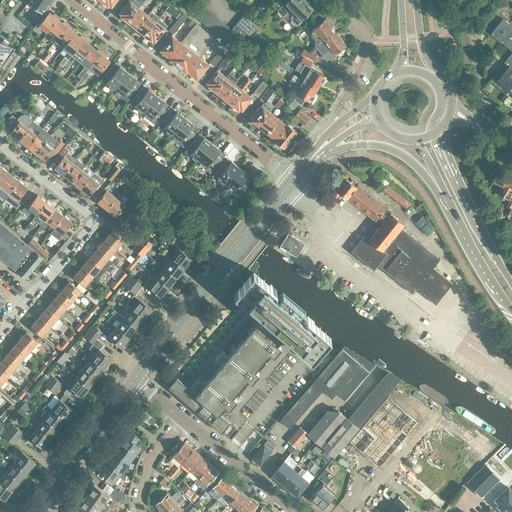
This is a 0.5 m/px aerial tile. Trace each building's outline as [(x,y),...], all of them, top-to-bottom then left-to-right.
[(29,0),(29,1),(44,12),(52,0),(29,0)] [(128,0),(130,1),(120,14),(121,15),(120,16),(122,17),(123,19),(125,21),(127,21),(128,22),(139,7),(141,4),(144,1),(142,0),(128,0)] [(295,13),(291,16),(291,21),(296,26),(302,20),(301,19),(312,9),(308,4),(309,2),(307,0),(287,0),(277,10),(284,17),(291,9),(295,13)] [(139,7),(128,22),(131,24),(131,26),(134,28),(136,28),(137,29),(148,14),(139,7)] [(204,7),(196,17),(201,21),(209,10),(204,7)] [(491,32),(503,42),(511,30),(511,25),(506,20),(508,17),(498,9),(489,20),(497,26),(491,32)] [(205,24),(213,14),(209,10),(201,21),(205,24)] [(148,14),(137,29),(138,29),(138,31),(140,33),(142,33),(145,35),(159,18),(151,11),(148,14)] [(48,32),(59,19),(60,17),(55,13),(53,15),(50,12),(41,22),(39,21),(33,28),(38,32),(42,27),(48,32)] [(169,30),(174,34),(187,16),(183,13),(169,30)] [(210,28),(218,18),(213,14),(205,24),(210,28)] [(258,26),(244,14),(240,19),(254,31),(258,26)] [(154,42),(165,28),(168,25),(159,18),(145,35),(146,36),(146,38),(149,40),(151,40),(154,42)] [(214,32),(222,22),(218,18),(210,28),(214,32)] [(315,44),(317,47),(336,32),(325,18),(309,31),(314,38),(316,40),(315,44)] [(54,41),(68,24),(64,21),(63,22),(59,19),(48,32),(53,36),(49,40),(53,43),(55,41),(54,41)] [(191,19),(188,23),(188,25),(192,29),(196,23),(191,19)] [(254,31),(240,19),(236,24),(247,33),(250,36),(254,31)] [(214,32),(219,36),(227,26),(222,22),(214,32)] [(171,58),(170,59),(186,72),(187,71),(198,56),(200,57),(215,38),(196,23),(192,29),(181,42),(182,43),(171,58)] [(63,48),(76,33),(71,29),(72,27),(68,24),(54,41),(55,41),(63,48)] [(247,33),(236,24),(232,29),(224,39),(235,48),(247,33)] [(227,26),(219,36),(223,39),(224,39),(232,29),(227,26)] [(511,49),(511,53),(509,57),(511,59),(511,30),(503,42),(511,49)] [(336,32),(317,47),(327,60),(346,45),(336,32)] [(72,55),(85,38),(81,35),(80,36),(76,33),(63,48),(72,55)] [(166,43),(161,50),(171,58),(182,43),(181,42),(172,35),(165,43),(166,43)] [(75,58),(80,62),(93,47),(88,43),(89,41),(85,38),(72,55),(68,59),(64,64),(64,65),(68,67),(75,58)] [(0,68),(15,47),(7,44),(9,42),(6,40),(4,39),(3,40),(2,42),(0,40),(0,68)] [(232,51),(235,48),(228,42),(225,46),(232,51)] [(210,62),(215,66),(228,49),(224,45),(210,62)] [(93,47),(80,62),(85,65),(77,75),(81,78),(93,63),(102,52),(98,49),(97,50),(93,47)] [(52,54),(47,50),(41,58),(46,62),(52,54)] [(106,55),(102,52),(93,63),(102,70),(110,61),(105,57),(106,55)] [(228,53),(218,65),(223,70),(228,64),(226,62),(231,56),(228,53)] [(276,53),(272,57),(276,61),(280,57),(276,53)] [(63,66),(64,65),(64,64),(68,59),(65,56),(59,63),(63,66)] [(198,56),(187,71),(197,79),(202,72),(203,72),(209,64),(200,57),(198,56)] [(325,76),(313,69),(310,67),(313,62),(303,56),(300,63),(304,65),(300,72),(303,74),(301,79),(317,89),(321,82),(323,82),(325,79),(324,77),(325,76)] [(503,74),(497,80),(509,90),(511,85),(511,59),(509,57),(499,70),(503,74)] [(109,92),(112,94),(129,72),(120,65),(119,68),(114,64),(101,80),(112,89),(109,92)] [(262,66),(258,71),(263,75),(267,71),(262,66)] [(217,70),(207,82),(209,84),(208,86),(209,86),(209,88),(212,90),(214,90),(215,91),(226,77),(221,73),(217,70)] [(129,72),(112,94),(113,95),(116,92),(127,101),(140,85),(135,81),(137,79),(129,72)] [(226,77),(215,91),(218,93),(218,95),(220,97),(222,97),(223,98),(234,84),(238,79),(229,73),(226,77)] [(295,90),(290,99),(292,101),(297,105),(298,103),(302,105),(305,99),(310,101),(311,100),(312,100),(314,97),(313,95),(317,89),(301,79),(294,74),(291,80),(303,87),(299,92),(295,90)] [(234,84),(223,98),(224,98),(224,100),(227,103),(229,102),(232,105),(243,90),(252,80),(247,76),(239,87),(234,84)] [(252,93),(258,98),(268,85),(263,80),(252,93)] [(252,120),(259,125),(270,111),(274,105),(267,100),(275,90),(270,86),(260,99),(263,102),(251,117),(253,118),(252,120)] [(138,115),(140,116),(157,95),(149,88),(147,90),(142,87),(130,102),(141,111),(138,115)] [(243,90),(232,105),(233,105),(233,107),(236,109),(238,109),(239,110),(240,108),(242,110),(252,97),(243,90)] [(157,95),(140,116),(141,117),(139,119),(140,120),(145,114),(156,123),(169,107),(164,104),(166,101),(157,95)] [(45,106),(46,106),(37,99),(31,106),(40,113),(41,111),(45,106)] [(166,139),(168,141),(186,118),(178,111),(176,113),(171,109),(158,125),(169,134),(167,137),(167,138),(166,139)] [(294,116),(304,124),(309,118),(299,110),(294,116)] [(259,125),(267,132),(278,118),(270,111),(259,125)] [(10,132),(19,139),(33,121),(27,116),(24,115),(21,115),(19,116),(17,119),(12,115),(6,122),(13,128),(10,132)] [(186,118),(168,141),(169,142),(170,140),(171,141),(174,137),(185,146),(197,130),(193,127),(194,124),(186,118)] [(274,140),(275,140),(287,124),(286,125),(278,118),(267,132),(275,139),(274,140)] [(19,139),(27,146),(42,128),(33,121),(19,139)] [(287,124),(275,140),(283,147),(288,141),(289,142),(294,137),(293,136),(297,131),(287,124)] [(27,146),(36,153),(47,138),(43,136),(44,135),(46,134),(46,133),(47,132),(47,130),(47,129),(46,128),(44,128),(43,128),(42,128),(27,146)] [(47,138),(36,153),(45,160),(51,152),(55,155),(64,143),(59,139),(58,140),(51,135),(48,139),(47,138)] [(193,163),(196,165),(212,143),(204,137),(202,139),(197,135),(185,151),(196,160),(193,163)] [(212,143),(196,165),(197,166),(200,163),(211,172),(224,156),(219,152),(221,150),(212,143)] [(54,167),(63,174),(73,162),(66,157),(70,152),(64,147),(57,156),(60,160),(54,167)] [(104,151),(98,159),(101,162),(108,154),(104,151)] [(63,174),(72,181),(85,165),(76,158),(73,162),(63,174)] [(221,187),(223,189),(240,168),(231,161),(229,163),(225,160),(212,176),(223,185),(221,187)] [(72,181),(80,188),(93,172),(85,165),(72,181)] [(106,176),(112,181),(121,170),(115,165),(106,176)] [(2,166),(0,168),(0,184),(1,185),(10,173),(2,166)] [(240,168),(223,189),(225,190),(227,187),(239,196),(251,180),(246,177),(248,174),(240,168)] [(511,208),(511,207),(511,177),(498,170),(492,181),(501,185),(497,192),(509,199),(506,205),(511,208)] [(93,172),(80,188),(89,195),(94,189),(96,190),(104,180),(99,176),(93,172)] [(1,185),(0,186),(0,195),(4,199),(19,180),(10,173),(1,185)] [(120,178),(127,183),(130,179),(123,174),(120,178)] [(337,189),(375,221),(374,222),(379,226),(369,239),(364,235),(351,251),(374,270),(377,265),(412,293),(416,288),(436,304),(453,283),(433,267),(440,258),(402,227),(405,224),(390,212),(390,213),(385,209),(387,206),(352,178),(350,181),(346,177),(337,189)] [(136,184),(130,179),(127,183),(133,188),(136,184)] [(19,180),(4,199),(17,209),(23,202),(19,199),(28,187),(19,180)] [(383,189),(407,208),(411,203),(387,184),(383,189)] [(97,201),(107,209),(116,197),(106,190),(97,201)] [(32,209),(37,213),(46,201),(37,194),(28,206),(27,205),(23,209),(29,214),(32,209)] [(116,197),(107,209),(116,216),(125,205),(116,197)] [(33,218),(42,225),(55,208),(46,201),(37,213),(33,218)] [(50,232),(64,215),(55,208),(42,225),(50,232)] [(64,215),(50,232),(59,239),(72,222),(64,215)] [(0,256),(25,278),(43,258),(0,221),(0,256)] [(112,231),(105,240),(116,249),(123,240),(112,231)] [(279,246),(295,257),(304,244),(288,233),(279,246)] [(156,245),(161,249),(169,238),(165,234),(156,245)] [(133,248),(142,256),(154,243),(145,235),(133,248)] [(27,243),(36,251),(40,246),(31,239),(27,243)] [(105,240),(97,249),(108,258),(116,249),(105,240)] [(40,246),(36,251),(44,258),(48,253),(40,246)] [(179,248),(172,258),(185,269),(193,259),(192,259),(195,255),(190,250),(187,254),(179,248)] [(97,249),(90,257),(101,267),(108,258),(97,249)] [(164,258),(167,254),(161,250),(158,254),(164,258)] [(90,257),(82,266),(93,276),(101,267),(90,257)] [(138,262),(134,258),(125,268),(129,272),(138,262)] [(172,258),(164,267),(177,278),(185,269),(172,258)] [(93,276),(82,266),(74,275),(85,285),(93,276)] [(164,267),(156,277),(170,287),(177,278),(164,267)] [(238,445),(249,454),(322,368),(332,356),(322,347),(331,336),(314,322),(308,316),(277,290),(254,270),(234,293),(235,293),(235,294),(254,310),(189,387),(179,379),(171,389),(195,410),(197,412),(197,411),(222,432),(228,437),(231,440),(238,445)] [(118,277),(122,280),(127,274),(123,271),(118,277)] [(130,273),(126,278),(139,289),(143,284),(130,273)] [(170,287),(156,277),(149,286),(162,297),(170,287)] [(139,289),(126,278),(122,283),(136,294),(139,289)] [(110,286),(115,289),(120,283),(115,280),(110,286)] [(69,281),(62,290),(73,299),(80,290),(83,293),(86,290),(79,283),(76,287),(69,281)] [(108,288),(103,294),(107,298),(112,292),(108,288)] [(62,290),(54,299),(65,308),(73,299),(62,290)] [(139,298),(131,308),(145,319),(152,309),(139,298)] [(54,299),(47,308),(58,317),(65,308),(54,299)] [(90,309),(94,313),(99,306),(95,303),(90,309)] [(47,308),(39,317),(50,326),(58,317),(47,308)] [(131,308),(124,317),(137,328),(145,319),(131,308)] [(137,328),(124,317),(114,309),(111,313),(116,317),(116,318),(120,321),(116,326),(130,337),(137,328)] [(88,313),(83,319),(86,322),(92,316),(88,313)] [(50,326),(39,317),(31,326),(42,335),(50,326)] [(75,327),(78,331),(84,325),(80,322),(75,327)] [(92,324),(87,330),(98,340),(104,333),(92,324)] [(116,326),(109,336),(122,347),(123,346),(124,348),(128,343),(126,342),(130,337),(116,326)] [(67,336),(71,340),(77,334),(73,330),(67,336)] [(95,353),(91,358),(105,369),(112,359),(100,349),(104,344),(98,340),(87,330),(83,336),(93,343),(89,348),(95,353)] [(26,332),(19,341),(30,350),(37,341),(26,332)] [(60,345),(64,349),(69,343),(65,339),(60,345)] [(19,341),(11,349),(22,359),(30,350),(19,341)] [(344,345),(280,420),(290,428),(323,390),(332,398),(336,392),(345,400),(375,364),(344,345)] [(71,347),(66,353),(69,356),(70,357),(75,350),(71,347)] [(11,349),(4,358),(15,368),(22,359),(11,349)] [(69,356),(66,353),(64,351),(56,361),(62,365),(69,356)] [(53,354),(45,363),(48,366),(51,363),(51,364),(56,357),(53,354)] [(87,362),(84,367),(97,378),(105,369),(91,358),(86,354),(82,358),(87,362)] [(4,358),(0,362),(0,370),(7,377),(11,372),(17,377),(21,373),(14,368),(15,368),(4,358)] [(45,363),(37,372),(41,375),(49,367),(48,366),(45,363)] [(84,367),(76,376),(89,387),(97,378),(84,367)] [(308,434),(334,456),(400,379),(387,371),(348,418),(339,410),(328,410),(308,434)] [(37,372),(30,381),(36,386),(38,383),(36,381),(41,375),(37,372)] [(89,387),(76,376),(76,377),(72,373),(64,383),(82,397),(89,387)] [(51,375),(47,380),(60,389),(63,384),(51,375)] [(60,389),(47,380),(43,385),(56,394),(60,389)] [(30,381),(22,389),(26,393),(28,394),(36,386),(30,381)] [(26,393),(22,389),(17,395),(16,394),(13,398),(18,402),(21,399),(26,393)] [(46,404),(65,419),(72,410),(59,399),(54,395),(47,404),(46,404)] [(349,441),(380,467),(419,422),(388,396),(349,441)] [(23,416),(31,407),(25,402),(17,411),(23,416)] [(44,418),(57,429),(65,419),(46,404),(43,408),(45,410),(41,415),(44,418)] [(44,418),(37,427),(50,438),(57,429),(44,418)] [(9,420),(4,426),(8,429),(20,437),(25,442),(29,437),(42,448),(50,438),(37,427),(33,424),(25,433),(9,420)] [(0,433),(14,444),(19,438),(10,430),(8,429),(7,430),(3,427),(0,431),(0,433)] [(296,447),(308,433),(301,427),(288,441),(291,443),(292,443),(296,447)] [(130,430),(121,442),(135,453),(137,450),(140,452),(145,445),(141,442),(143,440),(130,430)] [(252,458),(259,465),(274,447),(266,440),(252,458)] [(121,442),(114,451),(128,463),(135,453),(121,442)] [(174,455),(182,463),(193,450),(185,442),(174,455)] [(300,450),(296,447),(292,443),(291,443),(287,449),(295,456),(300,450)] [(318,457),(319,456),(323,451),(316,445),(311,450),(318,457)] [(182,463),(191,470),(202,457),(193,450),(182,463)] [(22,451),(14,461),(28,472),(36,462),(22,451)] [(114,451),(106,461),(121,472),(128,463),(114,451)] [(329,456),(323,451),(319,456),(325,461),(329,456)] [(191,470),(199,477),(210,464),(202,457),(191,470)] [(28,472),(14,461),(11,458),(3,467),(7,470),(20,481),(28,472)] [(121,472),(106,461),(99,470),(114,481),(121,472)] [(272,475),(281,482),(293,469),(284,461),(272,475)] [(199,477),(190,486),(194,490),(202,480),(208,484),(219,471),(210,464),(199,477)] [(486,464),(467,482),(481,497),(500,479),(486,464)] [(176,465),(172,470),(176,474),(180,469),(176,465)] [(290,490),(302,476),(307,470),(303,468),(299,473),(293,469),(281,482),(290,490)] [(324,483),(311,498),(322,508),(335,493),(326,485),(334,476),(325,468),(317,477),(324,483)] [(7,470),(0,478),(0,480),(13,490),(20,481),(7,470)] [(172,470),(168,475),(172,478),(176,474),(172,470)] [(222,495),(232,482),(223,475),(214,486),(211,484),(207,489),(215,496),(216,496),(218,498),(222,495)] [(302,476),(290,490),(297,496),(309,482),(302,476)] [(158,483),(166,490),(172,484),(164,477),(158,483)] [(13,490),(0,480),(0,495),(5,500),(13,490)] [(222,495),(230,502),(241,489),(232,482),(222,495)] [(94,483),(86,495),(106,509),(113,499),(118,503),(121,498),(123,499),(125,499),(125,497),(120,493),(118,491),(114,488),(110,494),(94,483)] [(179,488),(184,493),(190,488),(186,483),(179,488)] [(499,506),(505,511),(511,511),(511,490),(507,486),(494,498),(501,504),(499,506)] [(230,502),(239,509),(249,496),(241,489),(230,502)] [(155,504),(161,511),(162,511),(183,495),(179,491),(172,497),(168,493),(166,494),(165,493),(161,496),(162,498),(155,504)] [(190,497),(194,501),(199,496),(194,492),(190,497)] [(86,495),(75,510),(78,511),(109,511),(106,509),(86,495)] [(162,511),(180,511),(182,510),(178,505),(186,499),(183,495),(162,511)] [(249,496),(239,509),(242,511),(250,511),(258,504),(249,496)] [(410,511),(407,509),(409,506),(399,497),(385,511),(410,511)] [(194,504),(199,509),(203,505),(198,500),(194,504)]
